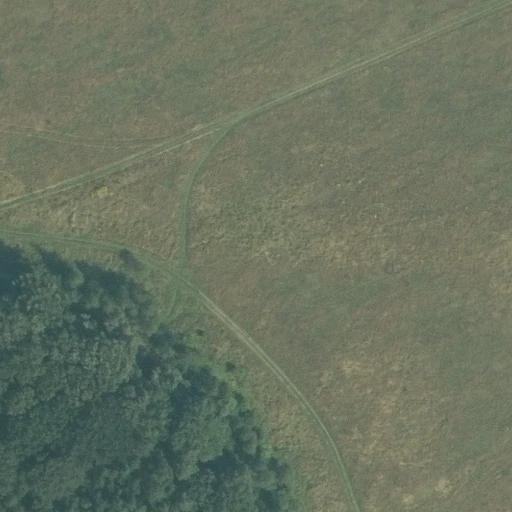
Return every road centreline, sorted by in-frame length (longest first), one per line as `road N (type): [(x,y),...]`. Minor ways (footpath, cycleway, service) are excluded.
road 1 (track): [(0,248),(101,251),(143,263),(220,310),(327,443),(351,511)]
road 2 (track): [(0,470),(157,350)]
road 3 (unknown): [(257,511),(254,465),(186,375),(157,350)]
road 4 (unknown): [(157,350),(101,301),(0,252)]
